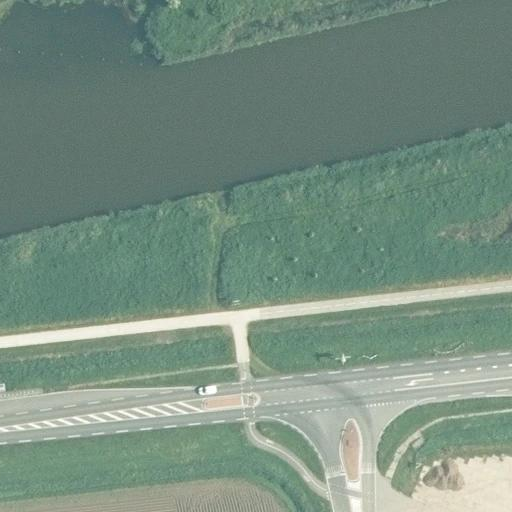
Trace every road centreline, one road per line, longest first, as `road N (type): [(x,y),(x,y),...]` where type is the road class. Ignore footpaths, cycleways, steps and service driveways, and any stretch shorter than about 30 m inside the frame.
road 1 (primary): [(320,391),(205,389),(155,411)]
road 2 (primary): [(155,411),(247,412),(320,391)]
road 3 (primary): [(0,429),(155,411)]
road 4 (primary): [(366,387),(511,370)]
